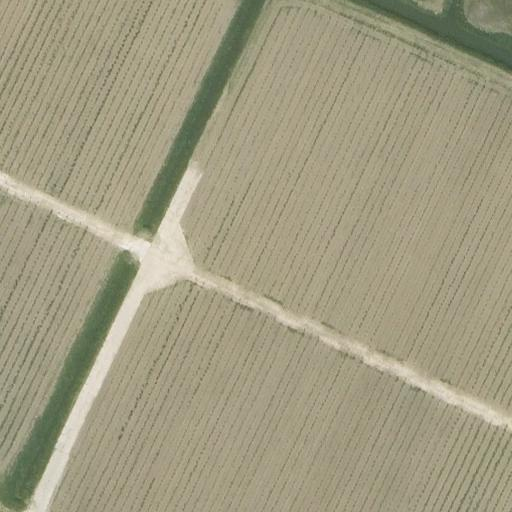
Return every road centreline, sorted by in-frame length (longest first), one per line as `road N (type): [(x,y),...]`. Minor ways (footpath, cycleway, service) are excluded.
road 1 (track): [(511,421),(0,182)]
road 2 (track): [(35,511),(191,171)]
